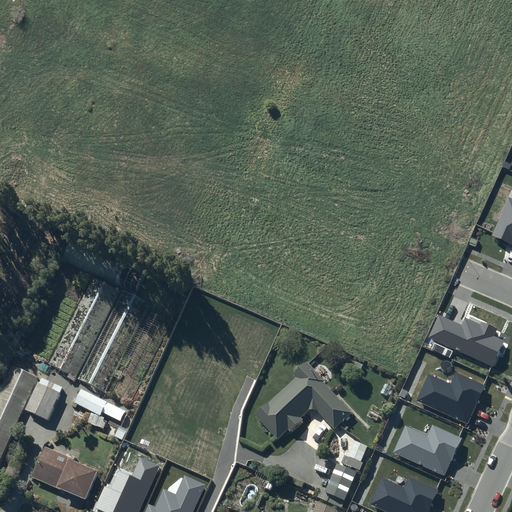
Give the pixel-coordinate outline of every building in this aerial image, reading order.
[(12,33),(0,28),(0,45),(6,48),(12,33)] [(511,199),(508,197),(491,236),(511,245),(511,199)] [(471,226),(455,219),(448,235),(464,242),(471,226)] [(22,287),(6,317),(20,324),(35,294),(22,287)] [(205,308),(201,316),(218,325),(222,317),(205,308)] [(462,325),(439,315),(428,338),(493,367),(505,341),(494,336),(497,329),(481,321),(480,324),(465,318),(462,325)] [(296,378),(255,416),(278,440),(309,410),(317,410),(334,429),(352,413),(305,362),(292,374),(296,378)] [(11,365),(0,390),(0,459),(38,377),(11,365)] [(450,383),(428,374),(416,400),(467,423),(484,385),(455,372),(450,383)] [(63,388),(40,378),(25,410),(48,420),(63,388)] [(125,411),(81,389),(74,402),(99,416),(101,412),(120,421),(125,411)] [(137,419),(128,415),(117,440),(125,444),(137,419)] [(427,435),(405,426),(394,453),(445,476),(462,438),(433,424),(427,435)] [(368,452),(356,446),(349,461),(362,466),(368,452)] [(98,469),(46,447),(32,478),(85,500),(98,469)] [(104,486),(95,507),(106,511),(139,511),(160,466),(141,457),(131,476),(119,470),(110,489),(104,486)] [(357,472),(337,464),(325,492),(344,500),(357,472)] [(149,505),(146,511),(192,511),(204,484),(185,476),(176,495),(163,489),(155,508),(149,505)] [(404,487),(382,478),(370,504),(386,511),(427,511),(438,489),(409,476),(404,487)] [(317,502),(312,511),(335,511),(336,511),(317,502)]
